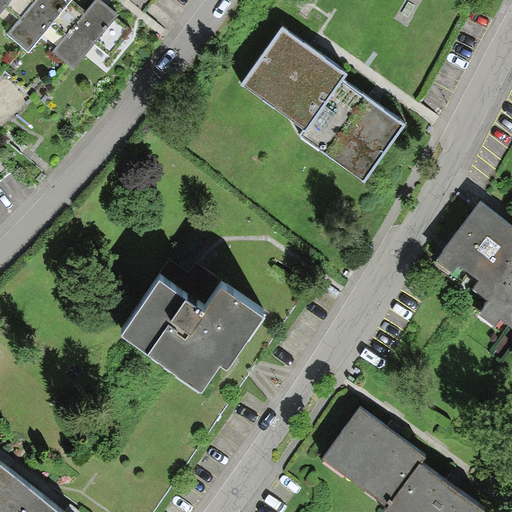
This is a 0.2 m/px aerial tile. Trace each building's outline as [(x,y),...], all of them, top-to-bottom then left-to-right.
[(73,69),(99,39),(112,51),(129,32),(116,20),(121,14),(110,5),(104,0),(96,0),(84,15),(70,3),(72,0),(0,0),(0,12),(9,3),(22,14),(9,30),(30,48),(52,23),(65,35),(52,50),(73,69)] [(239,80),(312,128),(350,71),(277,23),(239,80)] [(410,115),(349,75),(307,141),(368,180),(410,115)] [(511,278),(511,222),(479,201),(440,257),(499,297),(511,278)] [(218,281),(205,303),(155,272),(120,328),(217,387),(234,359),(245,366),(275,316),(218,281)] [(511,281),(491,312),(511,326),(511,281)] [(324,454),(393,505),(389,510),(392,511),(494,511),(426,462),(430,457),(360,405),(324,454)] [(70,511),(0,454),(0,511),(70,511)]
